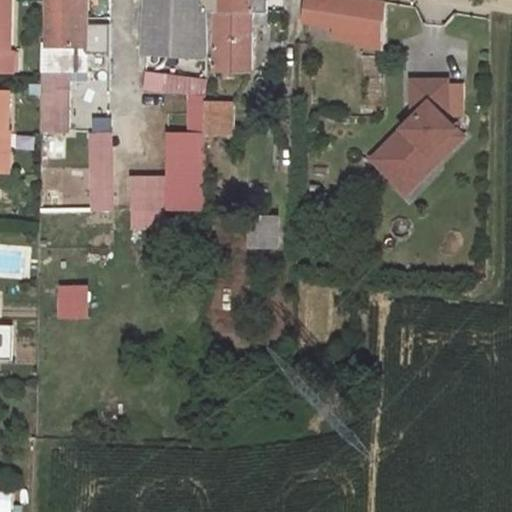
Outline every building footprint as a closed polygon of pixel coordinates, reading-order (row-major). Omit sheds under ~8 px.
[(13,0),(0,0),(0,72),(16,72),(16,50),(13,50),(13,0)] [(43,46),(87,47),(89,0),(48,0),(48,42),(43,42),(43,46)] [(210,0),(149,0),(147,53),(209,55),(210,14),(210,0)] [(266,14),(266,0),(210,0),(210,14),(266,14)] [(334,31),(359,37),(358,45),(384,50),(385,3),(364,0),(307,0),(307,21),(334,26),(334,31)] [(219,56),(218,72),(250,72),(252,26),(266,27),(266,14),(210,14),(209,55),(219,56)] [(71,83),(86,83),(87,47),(43,46),(43,83),(71,83)] [(392,154),(379,170),(403,190),(429,157),(435,161),(457,133),(444,121),(444,80),(408,81),(408,118),(417,124),(409,134),(401,127),(384,147),(392,154)] [(43,83),(42,131),(70,131),(71,83),(43,83)] [(11,93),(0,92),(0,172),(9,172),(11,93)] [(236,132),(236,100),(208,99),(207,131),(236,132)] [(408,118),(401,127),(409,134),(417,124),(408,118)] [(112,133),(91,133),(93,210),(114,209),(112,133)] [(204,133),(169,133),(169,209),(204,210),(204,133)] [(379,170),(392,154),(384,147),(371,162),(379,170)] [(408,194),(435,161),(429,157),(403,190),(408,194)] [(166,177),(132,177),(133,228),(167,228),(166,177)] [(277,219),(251,218),(250,243),(276,243),(277,219)] [(89,288),(61,288),(62,317),(89,316),(89,288)]
